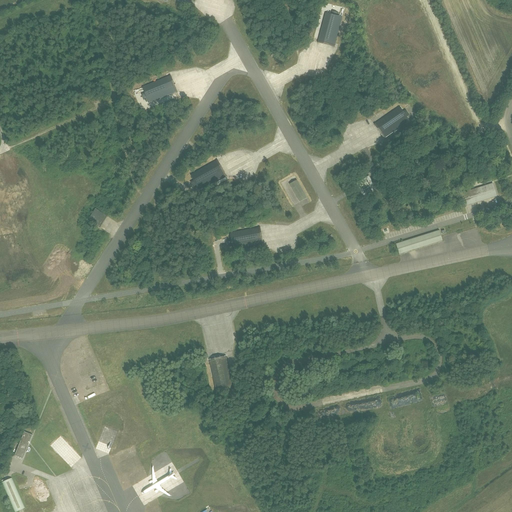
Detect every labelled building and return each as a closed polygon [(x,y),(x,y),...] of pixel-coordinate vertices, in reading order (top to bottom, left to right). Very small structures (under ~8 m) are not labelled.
[(325,13),(320,31),(317,43),(334,47),(342,17),(337,16),(338,12),(335,11),(331,11),(330,14),(325,13)] [(149,104),(166,96),(177,92),(171,75),(142,87),(144,92),(141,93),(142,97),(144,100),(147,99),(149,104)] [(399,106),(384,117),(374,124),(384,139),(409,121),(406,117),(409,115),(407,112),(405,109),(402,111),(399,106)] [(217,160),(214,162),(190,175),(193,179),(190,181),(192,184),(193,188),(196,186),(199,190),(226,175),(221,166),(217,160)] [(356,183),(359,189),(363,196),(376,189),(369,176),(356,183)] [(301,178),(292,183),(301,201),(310,196),(301,178)] [(465,206),(496,196),(492,184),(461,193),(465,206)] [(406,207),(404,205),(400,207),(401,210),(405,217),(410,214),(412,213),(409,206),(407,207),(406,207)] [(100,228),(108,216),(107,215),(106,216),(95,208),(90,217),(98,223),(96,225),(99,227),(99,228),(100,228)] [(260,227),(256,228),(230,233),(231,238),(227,238),(228,242),(229,246),(232,245),(233,250),(263,244),(260,227)] [(443,241),(439,230),(396,244),(399,254),(443,241)] [(209,360),(210,364),(210,366),(216,390),(221,389),(221,392),(225,392),(228,391),(228,387),(233,386),(226,356),(209,360)] [(30,442),(32,435),(24,432),(21,439),(21,440),(17,449),(17,450),(15,456),(23,459),(29,443),(28,443),(28,442),(30,442)] [(14,511),(15,511),(22,509),(25,508),(12,478),(2,482),(14,511)]
